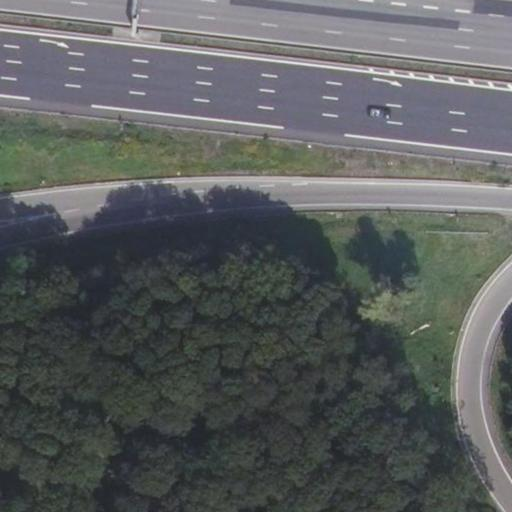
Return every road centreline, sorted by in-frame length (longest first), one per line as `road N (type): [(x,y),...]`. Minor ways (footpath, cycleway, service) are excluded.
road 1 (motorway): [(0,62),(511,124)]
road 2 (motorway): [(0,238),(240,197),(511,198)]
road 3 (motorway): [(511,39),(169,0)]
road 4 (motorway): [(511,505),(474,440),(467,390),(473,340),(511,277)]
